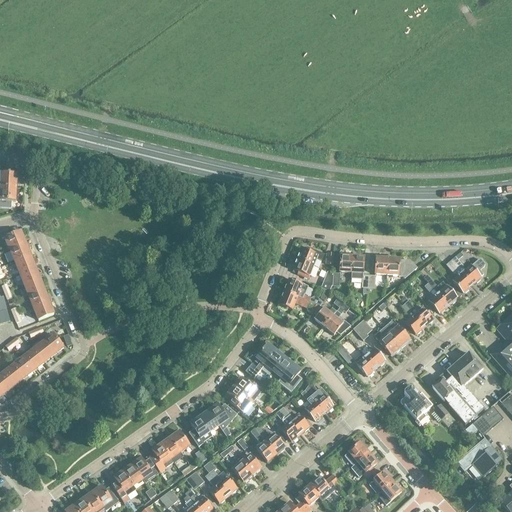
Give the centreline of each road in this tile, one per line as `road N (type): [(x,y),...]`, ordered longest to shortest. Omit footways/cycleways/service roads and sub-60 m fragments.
road 1 (secondary): [(0,120),(328,194),(477,195)]
road 2 (residential): [(259,316),(286,236),(297,230),(408,243),(473,240),(511,257)]
road 3 (residential): [(36,507),(210,388),(259,316)]
road 4 (residential): [(33,216),(84,345),(0,418)]
road 5 (unclassified): [(356,414),(511,279)]
road 6 (unclassified): [(244,511),(356,414)]
road 7 (residential): [(356,414),(315,360),(259,316)]
